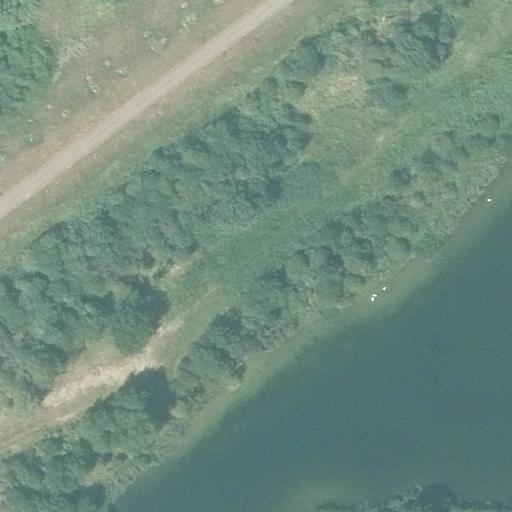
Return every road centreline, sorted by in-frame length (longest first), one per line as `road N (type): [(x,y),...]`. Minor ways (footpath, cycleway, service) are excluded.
road 1 (track): [(0,443),(115,390),(176,348),(335,185),(511,31)]
road 2 (track): [(0,221),(294,0)]
